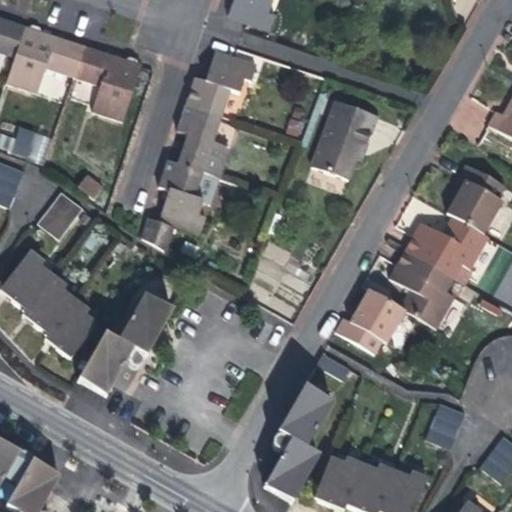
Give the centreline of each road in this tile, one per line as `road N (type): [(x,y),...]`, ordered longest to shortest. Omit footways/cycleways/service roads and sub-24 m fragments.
road 1 (residential): [(506,0),(215,511)]
road 2 (residential): [(0,387),(215,511)]
road 3 (residential): [(181,15),(131,208)]
